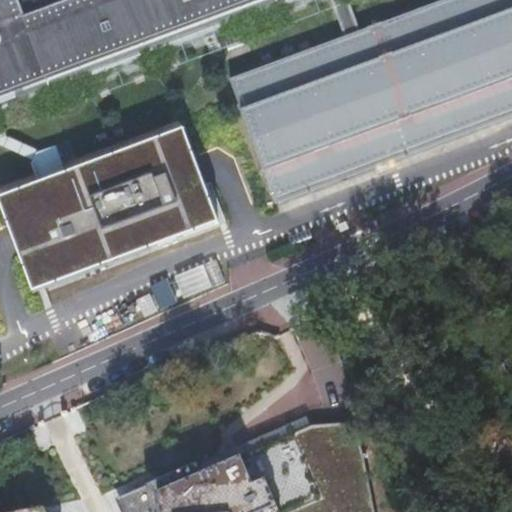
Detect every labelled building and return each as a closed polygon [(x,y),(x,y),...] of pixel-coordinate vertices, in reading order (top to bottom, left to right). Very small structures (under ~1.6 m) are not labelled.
[(0,0),(0,100),(264,0),(0,0)] [(265,0),(0,100),(0,115),(209,37),(305,0),(265,0)] [(277,206),(511,118),(511,0),(448,0),(363,32),(345,39),(230,82),(277,206)] [(352,0),(331,0),(345,39),(363,32),(352,0)] [(53,175),(0,196),(0,207),(34,294),(220,221),(182,124),(53,175)] [(377,511),(348,421),(302,424),(150,487),(152,511),(377,511)]
